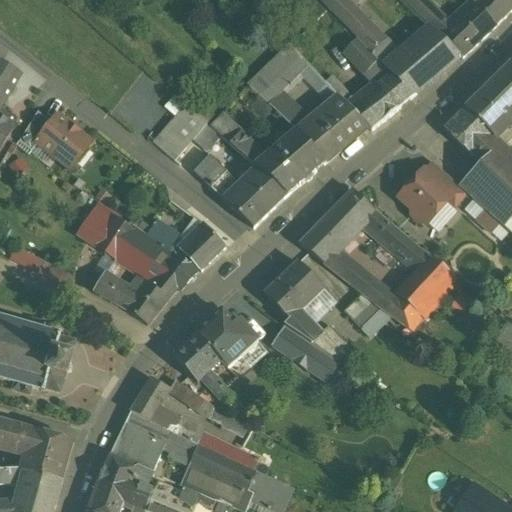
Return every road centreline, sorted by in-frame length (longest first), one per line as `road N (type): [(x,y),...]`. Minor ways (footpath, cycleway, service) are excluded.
road 1 (residential): [(0,34),(259,253)]
road 2 (secondary): [(259,253),(511,34)]
road 3 (secondary): [(71,511),(110,418),(159,341)]
road 4 (residential): [(0,265),(159,341)]
road 5 (secondary): [(159,341),(259,253)]
